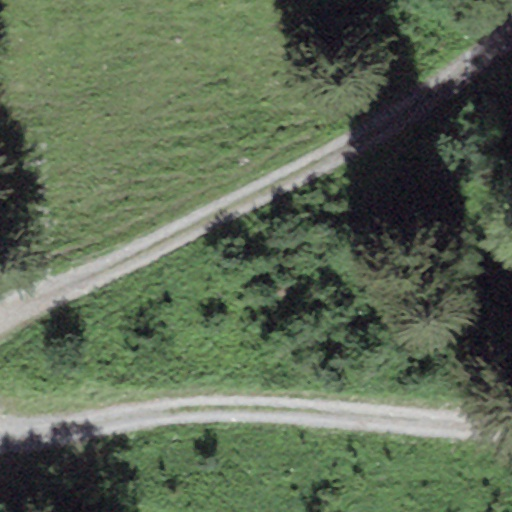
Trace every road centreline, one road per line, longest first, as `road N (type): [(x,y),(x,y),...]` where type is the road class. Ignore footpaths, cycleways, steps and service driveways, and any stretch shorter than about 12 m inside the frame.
road 1 (track): [(0,313),(252,201),(511,60)]
road 2 (track): [(511,439),(171,411),(0,444)]
